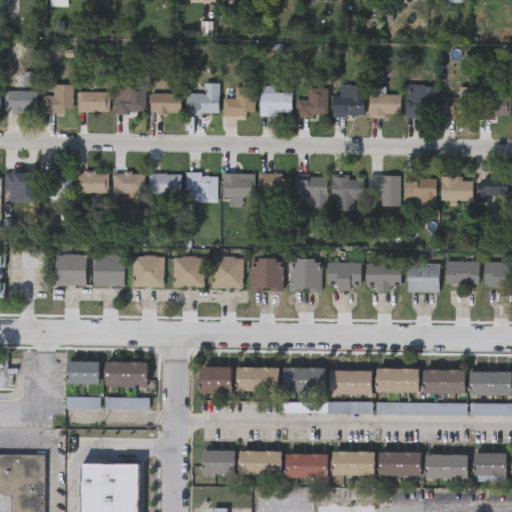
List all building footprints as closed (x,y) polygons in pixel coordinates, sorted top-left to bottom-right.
[(114,113),(114,77),(127,77),(127,85),(145,85),(145,113),(114,113)] [(219,83),(219,113),(186,113),(186,93),(204,93),(204,83),(219,83)] [(52,95),(52,84),(71,84),(71,113),(41,113),(41,95),(52,95)] [(405,117),(405,84),(433,84),(433,117),(405,117)] [(331,116),(331,95),(342,95),(342,85),(363,85),(363,116),(331,116)] [(6,90),(15,90),(15,87),(35,87),(35,111),(6,111),(6,90)] [(223,115),(223,98),(235,98),(235,87),(254,87),(254,115),(223,115)] [(307,87),(326,87),(326,116),(295,116),(295,99),(307,99),(307,87)] [(473,87),(473,119),(447,119),(447,97),(458,97),(458,87),(473,87)] [(108,111),(76,111),(76,91),(108,91),(108,111)] [(290,91),(290,115),(259,115),(259,91),(290,91)] [(180,113),(150,113),(150,92),(180,92),(180,113)] [(368,116),(368,92),(399,92),(399,116),(368,116)] [(477,95),(510,95),(510,118),(477,118),(477,95)] [(31,190),(3,190),(3,171),(31,171),(31,190)] [(70,171),(70,192),(40,192),(40,171),(70,171)] [(107,192),(76,192),(76,171),(107,171),(107,192)] [(144,193),(112,193),(112,173),(144,173),(144,193)] [(148,193),(148,173),(180,173),(180,193),(148,193)] [(216,201),(186,201),(186,173),(216,173),(216,201)] [(289,173),(289,199),(258,199),(258,173),(289,173)] [(222,175),(253,175),(253,196),(241,196),(241,201),(222,201),(222,175)] [(398,206),(380,206),(380,191),(367,191),(367,175),(398,175),(398,206)] [(439,200),(439,176),(471,176),(471,200),(439,200)] [(477,196),(477,176),(506,176),(506,196),(477,196)] [(325,206),(309,206),(309,200),(294,200),(294,177),(325,177),(325,206)] [(353,209),(331,210),(331,177),(363,177),(363,199),(352,199),(353,209)] [(404,197),(404,178),(435,179),(435,207),(419,207),(419,197),(404,197)] [(84,254),(84,284),(53,284),(53,254),(84,254)] [(92,285),(92,254),(123,254),(123,285),(92,285)] [(132,255),(162,255),(162,285),(132,285),(132,255)] [(202,286),(172,286),(172,256),(202,256),(202,286)] [(241,287),(210,287),(210,256),(241,256),(241,287)] [(251,257),(282,257),(282,289),(251,289),(251,257)] [(320,289),(289,289),(289,258),(320,258),(320,289)] [(444,284),(444,260),(477,260),(477,284),(444,284)] [(511,260),(511,284),(483,284),(483,260),(511,260)] [(335,287),(335,283),(326,283),(326,261),(359,261),(359,287),(335,287)] [(398,262),(398,288),(365,288),(365,262),(398,262)] [(406,291),(406,262),(438,262),(438,291),(406,291)] [(0,388),(0,357),(7,357),(7,367),(16,367),(16,388),(0,388)] [(99,384),(68,384),(68,362),(99,362),(99,384)] [(106,363),(148,363),(148,388),(106,388),(106,363)] [(232,366),(232,393),(200,393),(200,366),(232,366)] [(236,391),(236,366),(278,366),(278,391),(236,391)] [(325,391),(283,391),(283,367),(325,367),(325,391)] [(418,368),(418,392),(376,392),(376,368),(418,368)] [(371,370),(371,393),(330,393),(330,370),(371,370)] [(423,370),(465,370),(465,393),(423,393),(423,370)] [(511,395),(470,395),(470,371),(511,371),(511,395)] [(149,400),(105,400),(105,412),(149,412),(149,400)] [(234,449),(234,473),(203,473),(203,449),(234,449)] [(281,474),(237,474),(237,450),(281,450),(281,474)] [(374,475),(332,474),(332,451),(374,451),(374,475)] [(378,475),(378,451),(420,451),(420,475),(378,475)] [(0,453),(45,454),(44,511),(10,511),(10,493),(0,493),(0,453)] [(328,477),(285,477),(285,453),(328,453),(328,477)] [(474,475),(474,453),(506,453),(506,475),(474,475)] [(425,454),(467,454),(467,477),(425,477),(425,454)]
